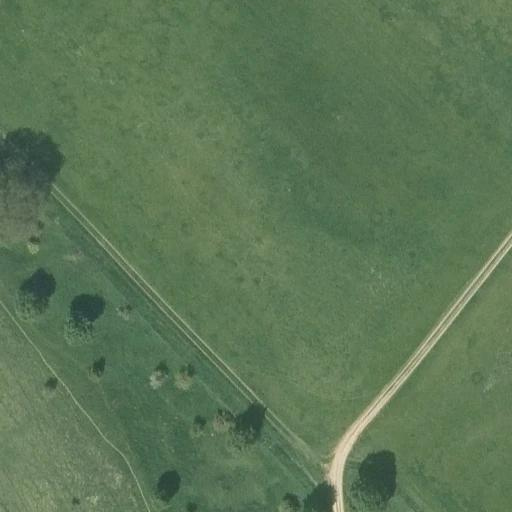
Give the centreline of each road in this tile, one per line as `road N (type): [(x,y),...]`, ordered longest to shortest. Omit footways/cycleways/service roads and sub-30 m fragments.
road 1 (track): [(337,500),(0,136)]
road 2 (track): [(337,500),(340,461),(352,438),(511,238)]
